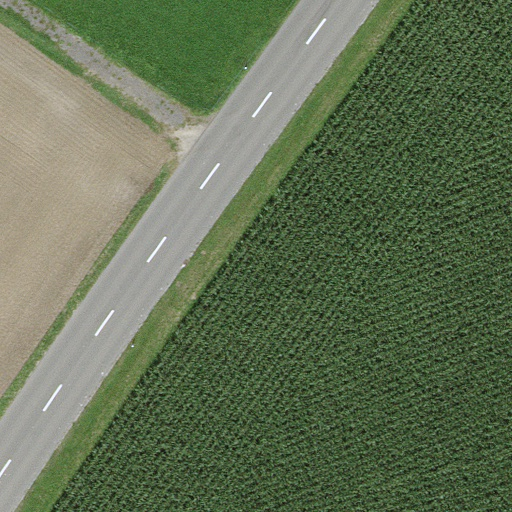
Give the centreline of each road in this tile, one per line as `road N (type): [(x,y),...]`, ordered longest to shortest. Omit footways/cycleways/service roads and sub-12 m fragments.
road 1 (tertiary): [(339,0),(0,485)]
road 2 (track): [(10,0),(226,152)]
